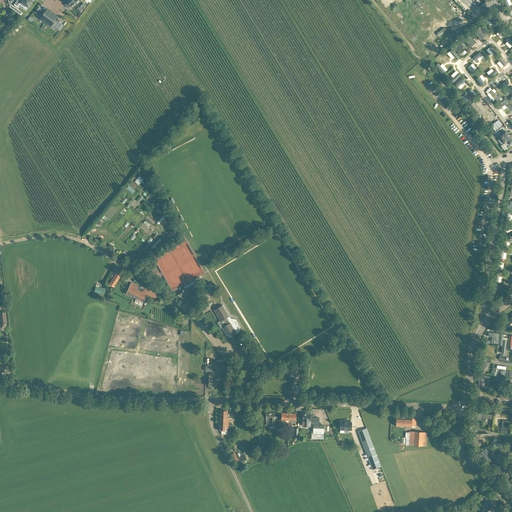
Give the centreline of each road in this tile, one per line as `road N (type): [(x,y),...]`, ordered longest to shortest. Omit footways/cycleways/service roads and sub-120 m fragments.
road 1 (residential): [(229,401),(231,365),(190,313),(154,287),(72,238),(0,243)]
road 2 (tertiary): [(463,407),(229,401)]
road 3 (tertiary): [(212,401),(0,384)]
road 4 (track): [(479,248),(487,167),(424,83)]
road 5 (unclassified): [(498,154),(502,188),(482,302),(491,316)]
